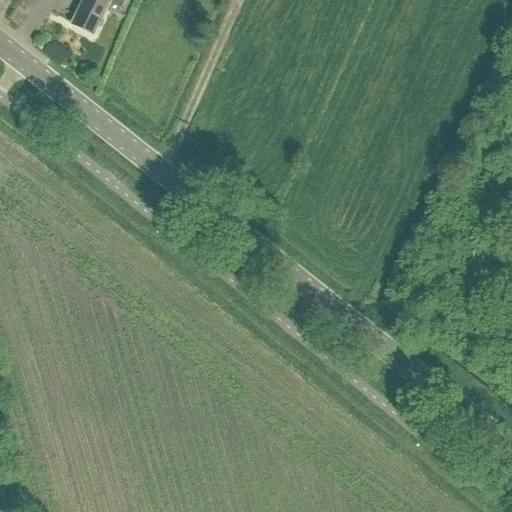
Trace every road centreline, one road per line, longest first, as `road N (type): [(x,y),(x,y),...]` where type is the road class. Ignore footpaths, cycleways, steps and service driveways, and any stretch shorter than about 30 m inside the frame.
road 1 (secondary): [(511,449),(0,45)]
road 2 (track): [(158,170),(238,0)]
